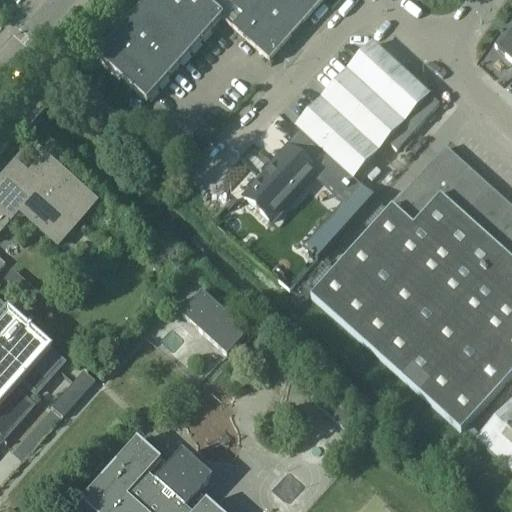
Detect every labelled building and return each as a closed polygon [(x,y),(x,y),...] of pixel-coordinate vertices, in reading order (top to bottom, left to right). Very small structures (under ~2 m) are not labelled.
[(151,0),(97,60),(147,103),(222,21),(270,64),(324,3),(321,0),(151,0)] [(511,35),(497,52),(511,65),(511,35)] [(374,46),(297,130),(311,144),(323,154),(353,182),(430,97),(374,46)] [(433,93),(439,83),(420,71),(413,81),(433,93)] [(310,169),(323,154),(311,144),(298,158),(289,150),(245,199),(272,224),(316,175),(310,169)] [(511,380),(511,208),(446,150),(311,300),(475,447),(478,443),(473,438),(475,436),(468,430),(511,380)] [(0,183),(0,232),(20,210),(59,245),(96,203),(47,160),(17,193),(3,180),(0,183)] [(319,264),(351,227),(343,219),(326,237),(310,256),(318,263),(319,264)] [(286,285),(293,292),(304,279),(294,270),(286,279),(288,281),(286,285)] [(182,316),(227,356),(248,334),(203,293),(182,316)] [(38,391),(60,367),(48,356),(49,355),(0,310),(0,444),(5,448),(6,448),(0,443),(28,411),(30,412),(30,411),(12,395),(22,385),(35,397),(35,396),(35,395),(38,391)] [(50,410),(62,421),(94,385),(82,374),(50,410)] [(511,411),(478,449),(511,479),(511,411)] [(179,459),(168,471),(159,463),(158,464),(134,443),(76,507),(82,511),(211,511),(203,505),(204,504),(197,497),(208,484),(179,459)]
